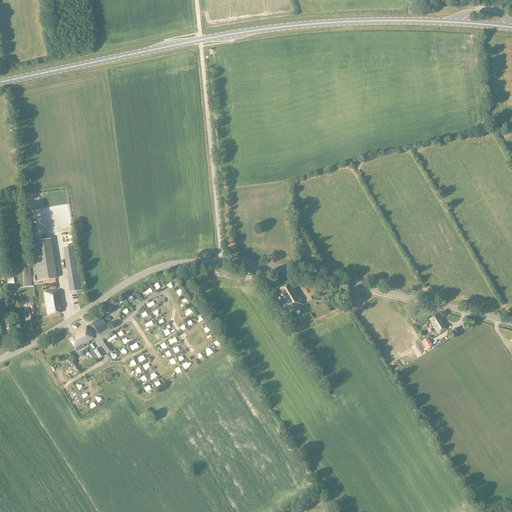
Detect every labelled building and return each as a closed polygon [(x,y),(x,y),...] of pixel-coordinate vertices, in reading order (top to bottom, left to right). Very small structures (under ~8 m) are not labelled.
[(31,242),(34,258),(37,282),(56,280),(53,259),(50,239),(31,242)] [(75,245),(62,247),(69,292),(82,290),(75,245)] [(32,286),(31,268),(23,268),(24,286),(32,286)] [(289,283),(280,289),(282,292),(280,294),(292,312),(305,304),(293,286),(292,287),(289,283)] [(48,315),(59,313),(58,305),(60,304),(59,290),(44,292),(46,306),(47,306),(48,315)] [(26,313),(28,331),(34,330),(34,326),(35,325),(33,314),(34,313),(33,304),(30,304),(31,313),(26,313)] [(448,329),(438,314),(429,319),(439,335),(448,329)] [(90,321),(98,334),(108,328),(102,318),(98,319),(96,317),(90,321)] [(94,338),(87,327),(76,333),(77,334),(69,339),(75,348),(79,346),(80,347),(94,338)] [(433,346),(427,338),(421,342),(427,350),(433,346)] [(111,350),(105,340),(100,343),(106,353),(111,350)] [(415,346),(420,354),(425,351),(420,343),(415,346)] [(94,351),(99,358),(103,355),(98,348),(94,351)]
